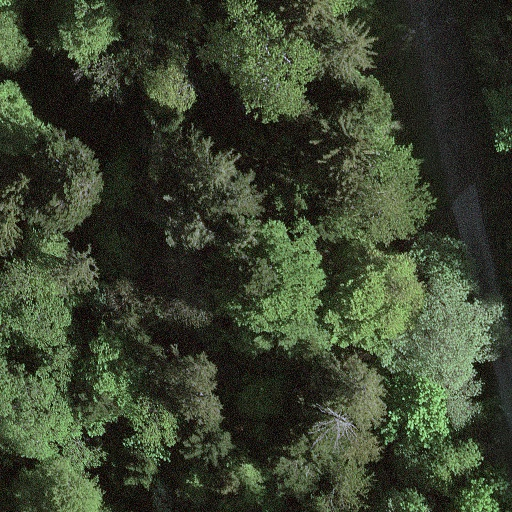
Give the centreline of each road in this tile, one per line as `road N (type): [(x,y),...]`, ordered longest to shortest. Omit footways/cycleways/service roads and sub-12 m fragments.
road 1 (track): [(470,207),(434,0)]
road 2 (unclassified): [(511,400),(470,207)]
